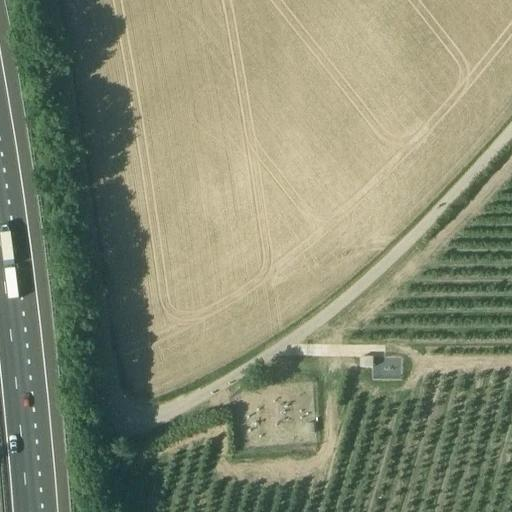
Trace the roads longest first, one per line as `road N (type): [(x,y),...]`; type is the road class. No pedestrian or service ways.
road 1 (unclassified): [(113,411),(168,418),(295,338),(356,295),(511,145)]
road 2 (unclassified): [(113,411),(50,0)]
road 3 (motorway): [(26,511),(0,259)]
